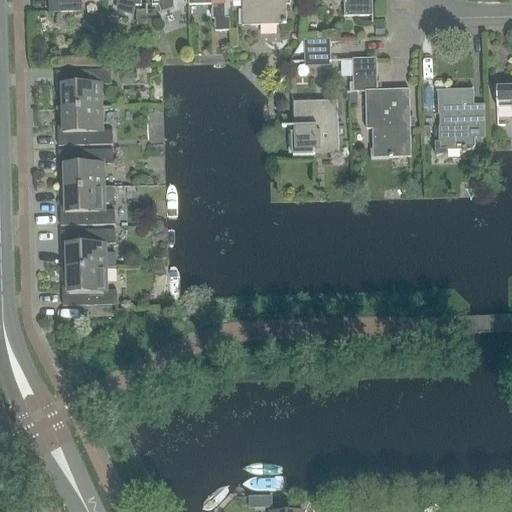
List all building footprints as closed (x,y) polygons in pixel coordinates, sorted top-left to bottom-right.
[(47,0),(48,14),(82,13),(81,0),(96,0),(47,0)] [(118,0),(119,11),(132,15),(135,7),(141,7),(140,0),(118,0)] [(151,0),(152,6),(157,6),(160,14),(174,10),(173,0),(151,0)] [(230,19),(224,19),(223,0),(188,0),(188,6),(211,6),(212,20),(215,20),(215,32),(230,31),(230,19)] [(285,5),(289,5),(289,0),(229,0),(229,3),(241,3),(242,11),(250,10),(250,26),(286,25),(285,5)] [(373,24),(372,0),(343,0),(344,18),(371,17),(371,24),(373,24)] [(146,11),(137,11),(137,23),(147,23),(146,11)] [(156,11),(146,11),(147,23),(156,23),(156,11)] [(304,63),(330,62),(329,40),(303,41),(304,63)] [(388,159),(410,158),(409,90),(377,91),(376,59),(352,60),(353,93),(365,93),(366,130),(372,130),(372,150),(370,150),(370,162),(388,161),(388,159)] [(56,72),(56,84),(56,87),(61,87),(62,110),(101,109),(101,85),(111,85),(110,71),(56,72)] [(511,87),(496,88),(496,110),(511,109),(511,114),(511,113),(511,87)] [(484,108),(484,107),(473,107),(473,89),(472,89),(472,91),(436,92),(436,93),(437,93),(437,116),(442,115),(443,128),(438,128),(438,143),(434,143),(434,156),(447,155),(447,152),(474,151),(474,139),(484,139),(484,108)] [(314,149),(338,148),(337,102),(293,103),(294,134),(290,134),(290,135),(291,135),(292,156),(313,155),(313,156),(314,156),(314,149)] [(57,133),(58,148),(113,146),(112,132),(102,132),(101,109),(62,110),(62,133),(57,133)] [(58,167),(63,167),(64,190),(104,189),(103,165),(113,165),(113,151),(58,152),(58,167)] [(60,213),(60,227),(115,226),(114,211),(104,212),(104,189),(64,190),(65,213),(60,213)] [(60,232),(61,247),(65,247),(66,270),(106,269),(105,245),(115,245),(115,231),(60,232)] [(66,270),(67,293),(62,293),(62,307),(117,306),(116,292),(107,292),(106,269),(66,270)]
